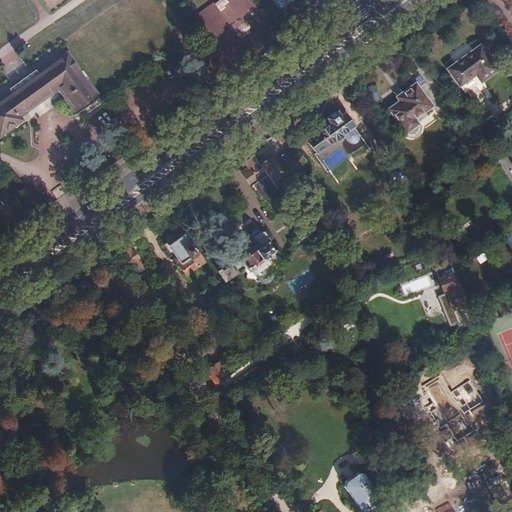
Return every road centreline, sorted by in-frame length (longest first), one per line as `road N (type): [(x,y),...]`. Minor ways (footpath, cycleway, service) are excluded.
road 1 (primary): [(376,0),(0,272)]
road 2 (primary): [(89,235),(400,13)]
road 3 (residential): [(89,235),(288,511)]
road 4 (unknown): [(412,511),(511,438)]
